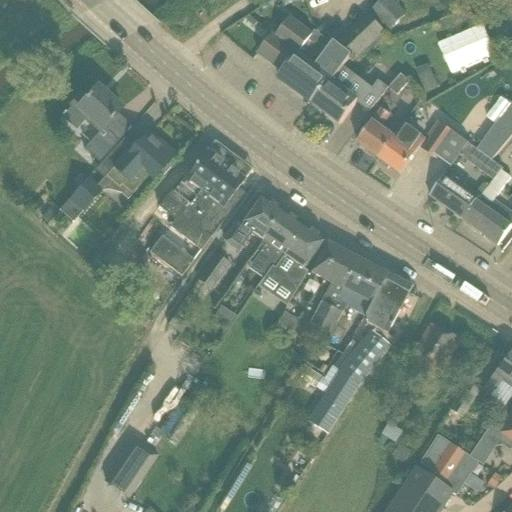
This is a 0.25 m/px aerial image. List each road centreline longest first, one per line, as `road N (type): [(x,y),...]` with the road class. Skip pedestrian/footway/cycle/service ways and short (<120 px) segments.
road 1 (secondary): [(511,311),(280,156),(132,49),(81,0)]
road 2 (track): [(63,511),(155,333),(280,156)]
